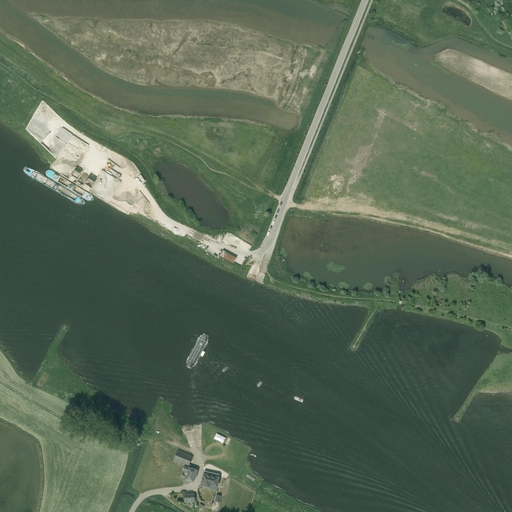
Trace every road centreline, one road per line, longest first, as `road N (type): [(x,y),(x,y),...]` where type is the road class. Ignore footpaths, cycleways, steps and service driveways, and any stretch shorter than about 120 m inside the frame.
road 1 (track): [(0,34),(84,95),(273,196)]
road 2 (unclassified): [(251,279),(364,0)]
road 3 (unclassified): [(131,511),(144,496),(194,485),(200,468),(186,422)]
